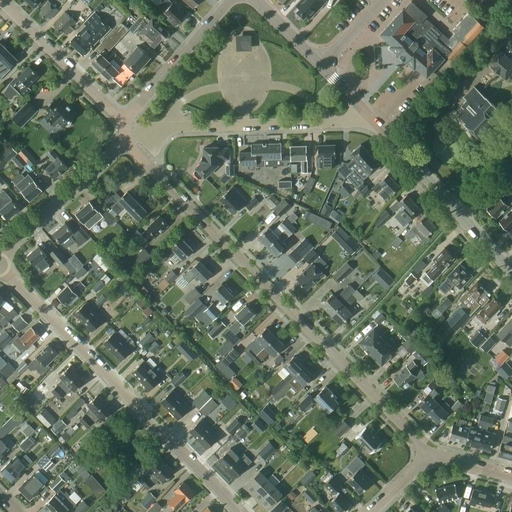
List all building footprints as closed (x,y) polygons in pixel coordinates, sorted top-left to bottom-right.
[(24,0),(34,9),(42,0),(24,0)] [(168,0),(155,0),(154,2),(158,6),(157,7),(169,18),(169,21),(174,25),(176,25),(180,21),(186,15),(168,0)] [(301,0),(296,6),(299,9),(296,12),(303,19),(306,16),(310,19),(326,1),(325,0),(301,0)] [(42,11),(40,14),(45,20),(48,17),(50,19),(58,11),(48,1),(40,9),(42,11)] [(444,45),(449,39),(424,18),(426,15),(410,1),(403,10),(402,9),(379,35),(391,45),(389,47),(399,56),(398,57),(404,62),(404,61),(414,70),(416,68),(427,78),(447,56),(451,51),(444,45)] [(57,25),(54,28),(61,34),(63,31),(67,35),(73,29),(71,27),(76,22),(65,12),(55,23),(57,25)] [(77,33),(69,42),(84,56),(84,55),(92,47),(91,47),(110,27),(94,12),(84,23),(86,26),(83,29),(78,34),(77,33)] [(484,27),(468,13),(453,30),(455,32),(463,39),(465,37),(470,41),(471,42),(484,27)] [(143,14),(140,18),(155,32),(152,35),(159,42),(162,39),(163,40),(169,34),(153,19),(151,21),(143,14)] [(140,18),(129,29),(134,33),(137,29),(141,32),(139,34),(154,48),(159,42),(152,35),(155,32),(140,18)] [(122,23),(118,27),(125,34),(130,30),(122,23)] [(121,38),(125,34),(118,27),(114,31),(121,38)] [(114,31),(110,35),(117,42),(121,38),(114,31)] [(444,45),(451,51),(447,56),(453,62),(466,47),(470,41),(465,37),(463,39),(455,32),(449,39),(444,45)] [(113,47),(117,42),(110,35),(106,39),(113,47)] [(236,36),(236,51),(250,50),(250,36),(236,36)] [(106,39),(102,44),(109,51),(113,47),(106,39)] [(91,63),(100,72),(110,62),(104,56),(109,51),(102,44),(96,49),(100,53),(91,63)] [(139,46),(131,54),(144,65),(151,58),(139,46)] [(511,62),(498,50),(486,63),(505,80),(511,72),(511,62)] [(0,58),(0,79),(11,69),(10,68),(18,60),(8,51),(0,58)] [(131,54),(129,57),(135,62),(130,67),(135,72),(136,73),(144,65),(131,54)] [(121,67),(118,70),(119,71),(112,78),(122,86),(135,72),(130,67),(135,62),(129,57),(124,62),(126,63),(121,67)] [(110,62),(100,72),(110,81),(112,78),(119,71),(118,70),(121,67),(113,59),(110,62)] [(30,89),(28,86),(39,75),(29,66),(18,77),(17,76),(10,84),(4,93),(9,98),(17,91),(23,97),(30,89)] [(465,109),(459,116),(466,122),(465,124),(472,131),(472,133),(475,136),(478,136),(479,137),(495,120),(489,115),(495,108),(486,99),(473,88),(466,95),(470,98),(462,106),(465,109)] [(70,120),(76,114),(62,100),(57,105),(54,101),(46,109),(50,113),(46,117),(54,125),(58,121),(63,126),(65,125),(66,125),(67,125),(68,125),(69,125),(70,124),(70,123),(71,122),(71,121),(70,120)] [(28,101),(12,118),(21,128),(38,111),(28,101)] [(287,162),(291,162),(290,156),(281,156),(281,143),(251,144),(251,152),(239,152),(240,165),(256,164),(257,167),(281,166),(287,166),(287,162)] [(345,178),(346,177),(370,155),(361,144),(349,155),(352,159),(346,165),(344,163),(337,169),(345,178)] [(5,151),(12,159),(18,153),(11,145),(5,151)] [(319,156),(317,157),(317,167),(335,166),(335,157),(335,145),(318,146),(319,156)] [(204,147),(204,148),(204,156),(203,155),(200,161),(202,162),(196,168),(197,169),(194,172),(194,175),(198,179),(201,178),(203,176),(205,177),(218,164),(218,159),(228,159),(228,148),(218,148),(218,146),(204,147)] [(301,160),(301,172),(306,172),(306,146),(290,146),(290,156),(291,160),(301,160)] [(18,154),(26,164),(33,157),(25,148),(18,154)] [(53,162),(45,170),(54,179),(67,167),(52,151),(48,155),(53,162)] [(26,164),(18,154),(12,160),(21,169),(26,164)] [(346,177),(360,192),(367,186),(362,181),(370,174),(370,175),(380,166),(370,155),(346,177)] [(229,174),(238,173),(237,162),(228,163),(229,174)] [(28,174),(16,185),(30,201),(42,190),(28,174)] [(388,175),(372,189),(375,192),(382,186),(384,188),(378,193),(385,200),(391,195),(399,187),(388,175)] [(502,189),(504,191),(486,209),(496,219),(511,203),(511,175),(504,184),(506,186),(502,189)] [(310,177),(303,192),(308,194),(315,179),(310,177)] [(342,185),(339,192),(345,198),(350,193),(342,185)] [(233,186),(225,194),(219,200),(231,212),(233,214),(236,211),(244,204),(247,201),(239,192),(233,186)] [(367,186),(360,192),(364,197),(371,191),(367,186)] [(125,206),(131,212),(138,220),(147,211),(132,197),(135,194),(132,190),(129,193),(127,192),(121,198),(114,190),(104,201),(117,214),(125,206)] [(6,218),(8,220),(20,209),(12,200),(3,191),(0,193),(0,211),(3,215),(2,216),(5,219),(6,218)] [(280,202),(273,195),(267,201),(274,208),(280,202)] [(410,216),(418,208),(407,196),(399,203),(397,201),(390,208),(393,212),(400,206),(404,211),(400,215),(407,223),(412,219),(410,216)] [(255,197),(246,206),(250,211),(259,202),(255,197)] [(273,210),(281,218),(291,207),(284,199),(273,210)] [(76,215),(84,224),(88,229),(103,217),(90,202),(76,215)] [(327,218),(330,211),(322,208),(320,215),(327,218)] [(379,218),(374,223),(379,228),(392,217),(387,211),(384,208),(377,217),(379,218)] [(511,209),(499,222),(508,232),(511,228),(511,209)] [(107,210),(102,215),(111,225),(114,227),(117,224),(115,221),(116,220),(114,217),(109,212),(107,210)] [(306,210),(303,217),(329,229),(332,223),(306,210)] [(333,210),(329,216),(339,223),(344,217),(333,210)] [(160,216),(147,228),(149,229),(144,234),(149,239),(154,234),(156,236),(158,235),(168,225),(160,216)] [(411,230),(404,238),(408,241),(415,235),(416,234),(425,243),(430,239),(427,236),(436,228),(425,216),(410,230),(411,230)] [(269,227),(257,239),(263,244),(264,243),(268,246),(284,231),(292,222),(287,217),(280,224),(273,231),(269,227)] [(284,231),(268,246),(278,257),(284,252),(283,250),(288,246),(283,241),(290,235),(290,236),(298,228),(292,222),(284,231)] [(65,224),(53,234),(61,243),(66,248),(74,241),(79,247),(86,240),(76,229),(72,233),(65,224)] [(339,226),(331,234),(341,245),(350,237),(339,226)] [(137,230),(128,239),(132,243),(139,236),(137,235),(139,233),(137,230)] [(181,237),(173,245),(166,252),(165,250),(160,255),(166,261),(171,256),(175,252),(177,254),(183,260),(193,250),(181,237)] [(398,237),(391,244),(396,248),(402,241),(398,237)] [(294,250),(302,259),(313,248),(305,239),(294,250)] [(46,256),(38,247),(26,257),(34,266),(35,265),(40,271),(52,261),(47,255),(46,256)] [(57,247),(50,253),(60,266),(64,263),(67,260),(57,247)] [(145,248),(135,258),(142,265),(152,256),(145,248)] [(307,290),(313,284),(323,274),(322,272),(328,266),(318,257),(319,256),(313,249),(304,258),(311,265),(301,275),(297,279),(307,290)] [(433,268),(427,274),(425,273),(420,278),(428,286),(441,272),(442,273),(448,268),(447,267),(455,258),(445,249),(433,261),(435,263),(432,266),(433,268)] [(372,255),(377,260),(382,254),(377,250),(372,255)] [(93,258),(100,265),(106,259),(99,252),(93,258)] [(69,270),(73,266),(68,259),(67,260),(64,263),(69,270)] [(80,261),(75,267),(77,270),(83,265),(80,261)] [(199,261),(194,266),(191,269),(178,282),(183,288),(189,282),(196,275),(204,282),(209,277),(212,274),(199,261)] [(347,262),(332,277),(338,283),(353,269),(347,262)] [(459,266),(438,287),(445,294),(455,284),(460,288),(471,277),(464,270),(465,269),(461,266),(460,267),(459,266)] [(381,280),(388,274),(383,267),(375,273),(381,280)] [(82,268),(74,276),(78,280),(86,272),(82,268)] [(172,271),(161,282),(166,287),(177,276),(172,271)] [(410,273),(404,280),(410,286),(416,278),(410,273)] [(103,275),(100,279),(105,284),(109,281),(103,275)] [(100,280),(92,287),(97,292),(105,284),(100,280)] [(140,285),(134,280),(131,283),(136,288),(140,285)] [(69,287),(58,298),(66,306),(85,287),(80,282),(72,290),(69,287)] [(460,302),(459,304),(470,315),(480,305),(477,301),(487,291),(477,282),(469,291),(467,290),(458,300),(460,302)] [(227,305),(225,303),(233,295),(231,293),(232,292),(228,287),(226,289),(222,284),(213,292),(222,301),(217,306),(213,302),(204,311),(213,320),(222,311),(221,311),(227,305)] [(346,300),(356,290),(350,284),(336,298),(333,294),(329,298),(322,305),(331,314),(342,304),(346,300)] [(130,291),(124,285),(118,290),(125,296),(130,291)] [(195,288),(185,298),(191,304),(201,294),(195,288)] [(357,289),(356,290),(346,300),(351,305),(357,299),(359,301),(364,297),(357,289)] [(153,298),(147,293),(144,297),(150,302),(153,298)] [(103,295),(95,302),(99,306),(107,299),(103,295)] [(0,296),(0,313),(9,320),(17,313),(13,308),(9,312),(0,304),(4,300),(0,296)] [(446,298),(436,309),(441,314),(452,303),(446,298)] [(198,299),(184,313),(191,319),(205,306),(198,299)] [(483,309),(476,316),(483,324),(490,318),(491,319),(496,314),(495,313),(502,307),(495,299),(483,310),(483,309)] [(74,314),(83,323),(95,311),(86,302),(74,314)] [(341,324),(351,313),(342,304),(331,314),(341,324)] [(249,319),(250,320),(256,315),(254,314),(255,313),(246,305),(243,308),(235,316),(239,319),(233,325),(226,331),(231,337),(218,349),(224,356),(241,339),(236,334),(241,330),(239,328),(249,319)] [(148,306),(144,310),(149,315),(153,311),(148,306)] [(460,306),(447,320),(457,329),(470,315),(460,306)] [(104,320),(95,311),(83,323),(91,332),(104,320)] [(9,320),(0,313),(0,319),(1,320),(0,321),(0,322),(4,326),(9,320)] [(375,318),(374,320),(378,324),(385,318),(381,313),(375,318)] [(20,316),(12,324),(19,332),(28,324),(20,316)] [(511,317),(496,335),(510,347),(511,344),(511,317)] [(221,321),(208,333),(213,338),(225,326),(221,321)] [(415,326),(408,333),(417,341),(424,333),(415,326)] [(31,328),(15,344),(19,349),(24,344),(28,347),(39,336),(31,328)] [(248,352),(254,358),(275,337),(266,328),(256,337),(258,338),(253,343),(258,348),(256,350),(253,347),(248,352)] [(359,343),(370,354),(385,340),(374,328),(359,343)] [(5,331),(0,335),(0,346),(2,349),(13,339),(5,331)] [(478,331),(469,340),(477,347),(486,338),(478,331)] [(102,344),(111,353),(123,341),(115,332),(102,344)] [(149,332),(139,342),(145,347),(155,338),(149,332)] [(406,340),(402,345),(411,354),(418,346),(406,335),(403,338),(406,340)] [(254,358),(253,359),(259,365),(264,360),(263,359),(270,352),(275,356),(285,346),(275,337),(254,358)] [(490,337),(481,346),(487,352),(496,343),(490,337)] [(396,351),(385,340),(370,354),(381,365),(396,351)] [(132,349),(123,341),(111,353),(120,361),(132,349)] [(155,341),(148,348),(152,353),(160,346),(155,341)] [(180,343),(177,346),(185,355),(191,349),(183,341),(180,343)] [(48,345),(28,365),(33,371),(35,369),(39,373),(42,375),(46,372),(50,368),(47,365),(57,355),(48,345)] [(419,347),(411,354),(415,358),(423,350),(419,347)] [(502,350),(494,359),(500,365),(508,356),(502,350)] [(280,355),(275,360),(279,364),(284,359),(280,355)] [(274,394),(275,395),(304,366),(299,361),(300,360),(296,356),(295,357),(294,356),(285,365),(290,371),(270,390),(274,394)] [(144,360),(132,372),(140,381),(153,369),(157,364),(153,360),(152,362),(150,360),(147,364),(144,360)] [(222,360),(216,366),(229,379),(235,373),(222,360)] [(413,361),(394,379),(404,388),(405,387),(406,388),(408,387),(411,384),(410,383),(416,377),(417,378),(423,371),(413,361)] [(0,368),(0,371),(7,378),(15,370),(7,362),(0,368)] [(503,365),(497,370),(505,380),(505,379),(511,374),(504,366),(503,365)] [(298,391),(303,387),(314,376),(304,366),(275,395),(279,399),(293,385),(298,391)] [(62,380),(59,382),(57,384),(58,385),(52,391),(56,395),(77,375),(69,367),(59,377),(62,380)] [(161,378),(153,369),(140,381),(149,390),(161,378)] [(16,370),(5,380),(10,384),(20,374),(16,370)] [(172,381),(177,386),(188,376),(182,371),(172,381)] [(84,382),(77,375),(56,395),(60,399),(66,393),(67,394),(71,390),(74,392),(84,382)] [(441,390),(434,382),(432,381),(427,386),(423,390),(428,394),(419,403),(428,413),(438,403),(433,398),(441,390)] [(31,394),(39,402),(49,392),(42,384),(31,394)] [(25,395),(29,390),(25,386),(20,392),(25,395)] [(326,386),(315,397),(313,398),(309,394),(299,404),(306,410),(317,399),(329,411),(338,403),(334,399),(336,397),(326,386)] [(161,402),(169,410),(181,399),(172,390),(161,402)] [(193,401),(200,409),(213,397),(205,390),(193,401)] [(253,401),(264,397),(261,390),(250,395),(253,401)] [(274,394),(270,390),(264,396),(268,400),(274,394)] [(478,399),(481,391),(478,390),(471,397),(478,399)] [(219,393),(215,397),(220,403),(224,398),(219,393)] [(98,395),(87,405),(91,409),(86,414),(87,414),(81,420),(84,424),(105,402),(98,395)] [(200,409),(206,416),(219,404),(213,397),(200,409)] [(503,412),(506,400),(498,398),(494,410),(503,412)] [(190,408),(181,399),(169,410),(178,419),(190,408)] [(458,400),(451,408),(457,413),(464,405),(458,400)] [(438,403),(428,413),(437,423),(438,422),(439,423),(442,419),(442,418),(447,413),(446,411),(449,406),(445,401),(440,405),(438,403)] [(511,401),(499,450),(498,454),(511,458),(511,401)] [(113,410),(105,402),(84,424),(89,428),(95,422),(95,423),(100,418),(102,421),(113,410)] [(271,425),(279,416),(267,405),(259,413),(271,425)] [(46,408),(36,416),(48,428),(57,419),(46,408)] [(10,419),(2,427),(7,432),(15,424),(18,426),(23,421),(16,413),(10,419)] [(465,443),(476,446),(479,447),(487,417),(481,415),(478,423),(477,428),(470,427),(470,428),(465,443)] [(462,442),(465,443),(470,428),(465,427),(467,420),(457,417),(455,424),(453,423),(452,428),(449,439),(462,442)] [(479,447),(490,451),(493,443),(495,434),(486,431),(488,425),(492,426),(494,419),(487,417),(479,447)] [(226,428),(233,434),(243,424),(236,418),(226,428)] [(51,429),(57,435),(67,425),(62,419),(51,429)] [(189,431),(198,440),(210,428),(201,419),(189,431)] [(343,420),(334,430),(340,437),(350,427),(343,420)] [(233,437),(238,443),(251,430),(246,424),(233,437)] [(366,427),(356,437),(370,453),(373,450),(375,451),(379,447),(378,446),(381,443),(366,427)] [(219,437),(210,428),(198,440),(207,449),(219,437)] [(89,433),(80,442),(85,446),(93,437),(89,433)] [(28,437),(19,446),(25,451),(34,442),(28,437)] [(0,458),(1,458),(1,459),(9,450),(0,441),(0,458)] [(259,452),(266,460),(278,449),(270,441),(259,452)] [(343,443),(340,446),(345,451),(349,448),(343,443)] [(49,453),(53,458),(63,449),(58,444),(49,453)] [(282,453),(287,459),(293,454),(287,448),(282,453)] [(217,461),(226,470),(238,458),(229,449),(217,461)] [(45,454),(36,462),(41,469),(43,467),(46,470),(54,463),(45,454)] [(144,485),(165,464),(158,456),(148,467),(151,469),(145,474),(146,475),(140,481),(144,485)] [(365,464),(357,456),(346,466),(354,474),(348,480),(359,491),(360,493),(367,486),(372,481),(360,468),(365,464)] [(26,468),(20,461),(16,458),(10,463),(9,463),(1,471),(12,481),(20,474),(26,468)] [(247,467),(238,458),(226,470),(235,479),(247,467)] [(162,481),(173,471),(165,464),(144,485),(148,489),(154,483),(155,484),(160,479),(162,481)] [(74,466),(68,469),(71,475),(77,471),(74,466)] [(83,466),(77,471),(81,476),(87,470),(83,466)] [(243,487),(251,495),(267,479),(259,471),(243,487)] [(301,482),(306,487),(317,476),(312,471),(301,482)] [(48,490),(32,474),(18,488),(29,500),(37,492),(41,497),(48,490)] [(59,475),(49,485),(55,492),(65,482),(59,475)] [(92,475),(86,481),(91,487),(97,481),(92,475)] [(342,511),(350,504),(344,497),(338,491),(342,487),(332,477),(324,484),(336,496),(329,503),(334,508),(338,511),(342,511)] [(251,495),(259,502),(275,487),(267,479),(251,495)] [(112,491),(123,503),(133,494),(121,482),(112,491)] [(175,490),(178,493),(170,501),(178,509),(194,493),(183,482),(175,490)] [(458,497),(457,493),(455,484),(435,489),(440,506),(435,511),(436,511),(446,511),(449,508),(443,502),(443,501),(458,497)] [(282,495),(275,487),(259,502),(266,510),(282,495)] [(309,488),(303,494),(312,503),(317,498),(312,493),(313,492),(309,488)] [(55,493),(42,507),(46,511),(52,511),(69,496),(70,495),(66,491),(64,494),(59,489),(55,493)] [(491,508),(491,507),(494,495),(473,489),(469,504),(475,506),(476,503),(491,508)] [(297,496),(293,490),(288,495),(292,500),(297,496)] [(151,492),(140,502),(146,508),(157,498),(151,492)] [(69,511),(77,504),(69,496),(52,511),(69,511)] [(83,500),(73,510),(74,511),(83,511),(89,506),(83,500)] [(150,508),(154,511),(156,511),(162,507),(157,501),(150,508)] [(281,501),(271,511),(272,511),(280,511),(286,507),(281,501)]
